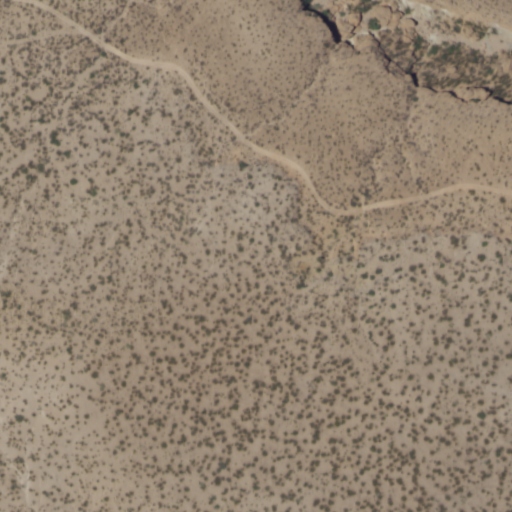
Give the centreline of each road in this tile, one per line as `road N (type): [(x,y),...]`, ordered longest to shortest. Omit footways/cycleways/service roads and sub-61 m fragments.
road 1 (track): [(511,188),(449,185),(350,209),(324,206),(297,168),(230,127),(179,65),(139,61),(33,0)]
road 2 (track): [(450,511),(401,432),(408,416),(423,409),(437,370),(511,390)]
